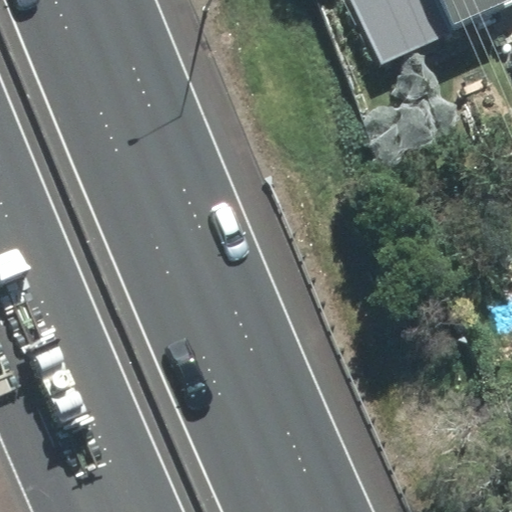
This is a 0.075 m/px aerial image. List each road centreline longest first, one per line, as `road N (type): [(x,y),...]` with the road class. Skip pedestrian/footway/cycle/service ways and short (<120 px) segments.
road 1 (motorway): [(60,0),(277,511)]
road 2 (motorway): [(133,511),(0,195)]
